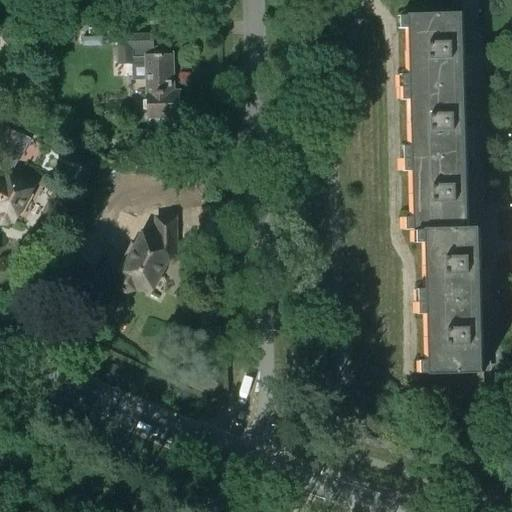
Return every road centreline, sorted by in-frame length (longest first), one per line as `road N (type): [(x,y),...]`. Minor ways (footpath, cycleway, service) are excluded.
road 1 (residential): [(240,458),(257,358),(248,0)]
road 2 (tertiary): [(240,458),(0,353)]
road 3 (tertiary): [(400,511),(240,458)]
